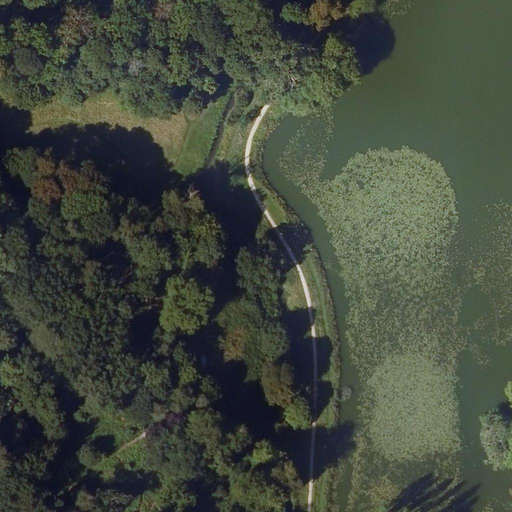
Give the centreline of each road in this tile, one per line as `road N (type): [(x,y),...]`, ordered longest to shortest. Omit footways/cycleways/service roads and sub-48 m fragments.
road 1 (track): [(333,0),(254,132),(250,178),(318,320),(311,511)]
road 2 (track): [(0,205),(71,244),(178,321),(226,379),(214,403)]
